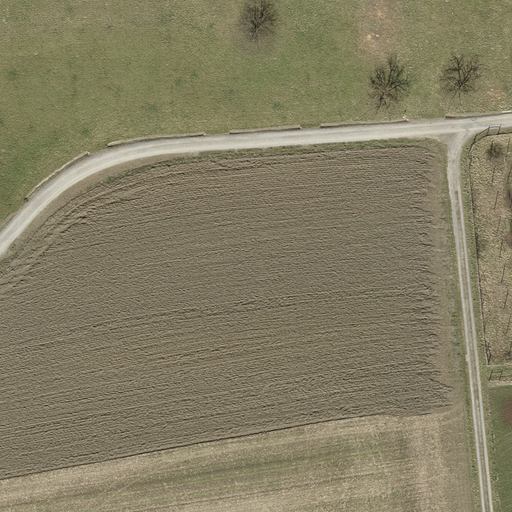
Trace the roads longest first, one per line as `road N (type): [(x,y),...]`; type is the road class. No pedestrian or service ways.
road 1 (track): [(0,250),(71,184),(135,155),(511,124)]
road 2 (track): [(452,130),(487,511)]
